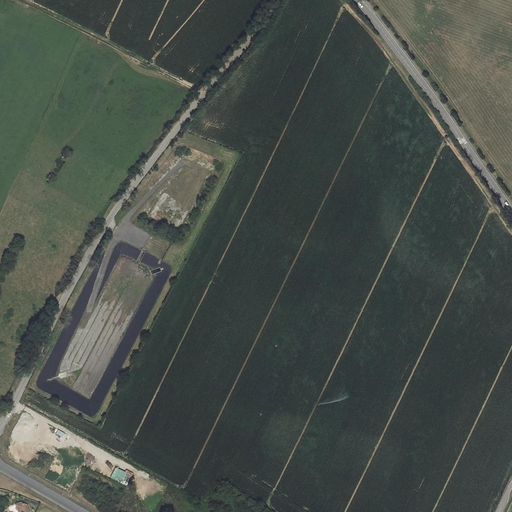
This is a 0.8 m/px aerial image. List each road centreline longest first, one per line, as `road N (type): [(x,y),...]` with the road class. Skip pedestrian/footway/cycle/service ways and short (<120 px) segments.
road 1 (unclassified): [(277,0),(116,208),(0,427)]
road 2 (unclassified): [(359,0),(511,213)]
